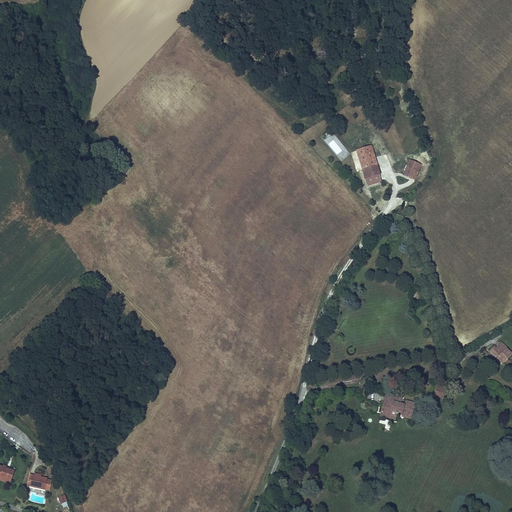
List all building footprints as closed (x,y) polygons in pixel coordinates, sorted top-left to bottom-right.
[(363,172),(377,167),(370,146),(356,151),(363,172)] [(411,177),(415,168),(419,170),(420,166),(409,161),(403,174),(411,177)] [(380,174),(377,167),(363,172),(366,178),(380,174)] [(511,357),(506,351),(507,350),(504,347),(505,346),(502,344),(501,345),(496,350),(493,347),(490,351),(503,365),(511,357)] [(432,397),(442,399),(444,389),(435,387),(432,397)] [(405,404),(404,408),(400,406),(403,395),(398,395),(397,402),(393,401),(394,398),(386,396),(384,404),(382,404),(380,413),(384,414),(384,416),(390,417),(389,420),(394,421),(396,415),(398,415),(398,413),(402,414),(401,416),(410,418),(411,410),(413,410),(414,406),(405,404)] [(386,424),(385,429),(389,430),(390,421),(380,419),(379,423),(386,424)] [(0,477),(12,481),(15,472),(3,468),(0,466),(0,477)] [(34,477),(34,476),(30,475),(27,486),(45,490),(48,479),(41,477),(40,479),(34,477)] [(58,498),(61,504),(67,501),(63,495),(58,498)]
